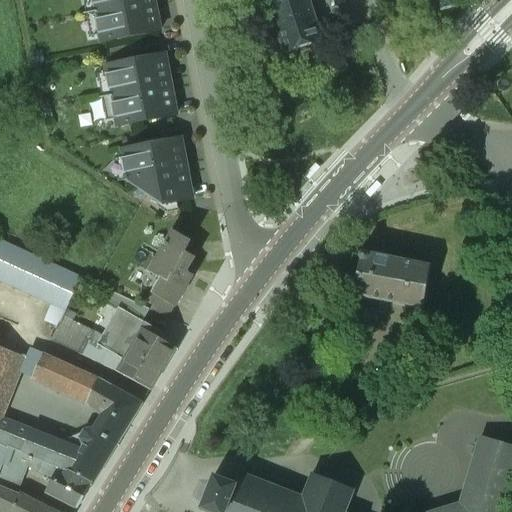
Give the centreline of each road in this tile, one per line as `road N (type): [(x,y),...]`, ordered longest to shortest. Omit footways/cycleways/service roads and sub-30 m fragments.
road 1 (residential): [(201,0),(242,242),(260,277)]
road 2 (tertiary): [(104,511),(260,277)]
road 3 (tertiary): [(260,277),(424,92)]
road 4 (tertiary): [(424,92),(511,7)]
